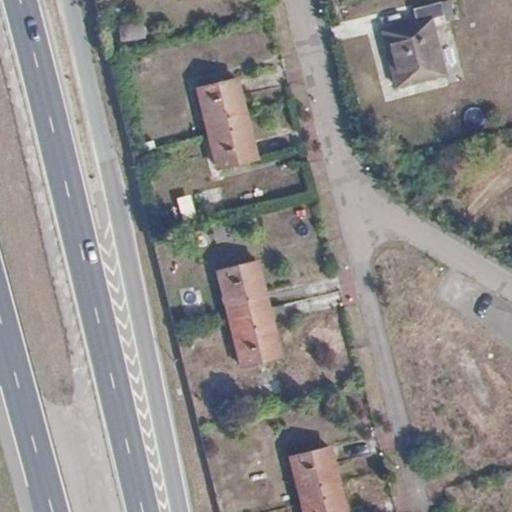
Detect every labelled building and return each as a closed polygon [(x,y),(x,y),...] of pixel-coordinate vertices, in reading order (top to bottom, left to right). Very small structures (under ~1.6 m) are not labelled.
[(424,23),(427,33),(395,42),(406,87),(455,74),(445,28),(461,25),(456,13),(424,23)] [(138,39),(138,25),(116,24),(115,38),(138,39)] [(235,83),(199,91),(209,137),(226,133),(224,121),(243,116),(235,83)] [(226,133),(209,137),(217,171),(255,162),(243,116),(224,121),(226,133)] [(256,261),(219,270),(231,320),(268,310),(256,261)] [(268,310),(231,320),(243,367),(280,358),(268,310)] [(329,449),(289,459),(300,505),(319,500),(316,487),(335,482),(329,449)] [(319,500),(300,505),(301,511),(341,511),(335,482),(316,487),(319,500)]
